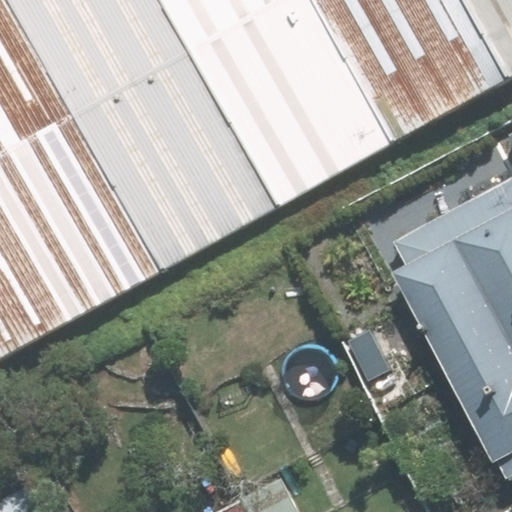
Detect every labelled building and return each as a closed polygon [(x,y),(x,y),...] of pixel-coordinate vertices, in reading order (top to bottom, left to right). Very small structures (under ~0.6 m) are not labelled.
[(0,0),(0,15),(158,279),(384,153),(295,0),(0,0)] [(511,0),(295,0),(384,153),(511,86),(511,0)] [(0,367),(158,279),(0,15),(0,367)] [(509,483),(511,481),(511,177),(392,242),(404,264),(389,272),(492,461),(496,460),(509,483)] [(390,371),(371,330),(347,341),(367,382),(390,371)] [(240,499),(245,511),(299,511),(282,478),(240,499)] [(59,511),(49,495),(20,511),(59,511)] [(245,511),(240,499),(214,511),(245,511)]
